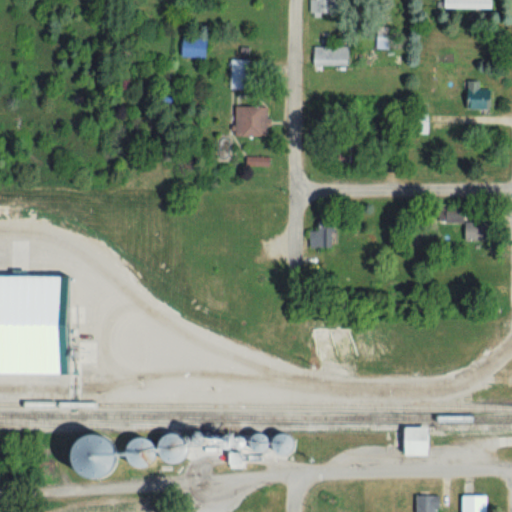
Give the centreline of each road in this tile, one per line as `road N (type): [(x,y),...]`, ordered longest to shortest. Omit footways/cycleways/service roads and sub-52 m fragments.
road 1 (residential): [(511,467),(292,471),(0,491)]
road 2 (residential): [(511,194),(295,195)]
road 3 (residential): [(295,195),(295,0)]
road 4 (residential): [(295,195),(290,322)]
